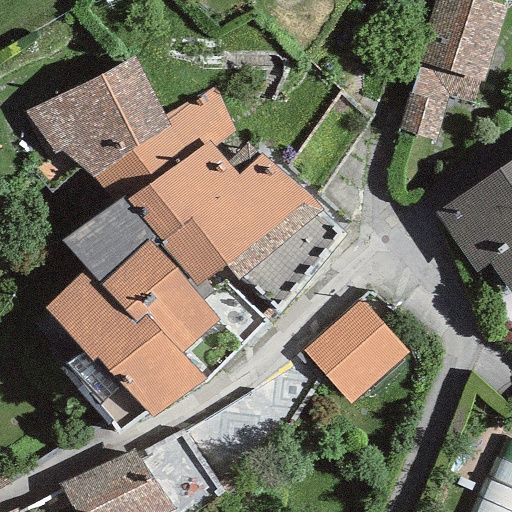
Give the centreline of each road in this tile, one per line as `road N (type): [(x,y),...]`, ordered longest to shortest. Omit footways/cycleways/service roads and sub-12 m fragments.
road 1 (residential): [(0,505),(203,410),(271,360),(388,242)]
road 2 (residential): [(392,511),(453,368),(456,335),(435,292),(388,242)]
road 3 (track): [(388,242),(371,215),(369,180),(423,0)]
road 4 (residential): [(388,242),(511,142)]
